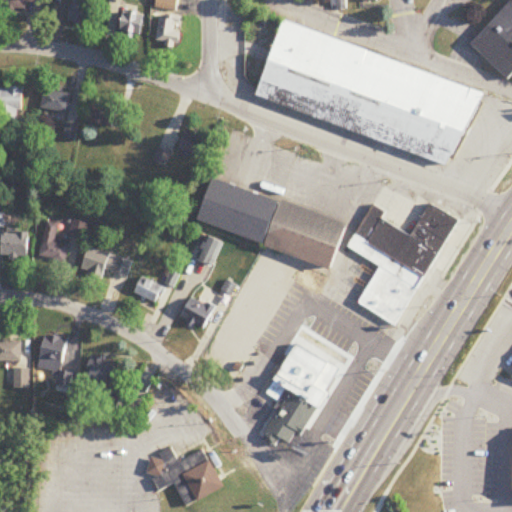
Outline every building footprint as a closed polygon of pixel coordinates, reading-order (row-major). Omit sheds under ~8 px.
[(0,0),(0,9),(30,10),(29,0),(0,0)] [(75,0),(69,24),(85,28),(92,1),(88,0),(75,0)] [(179,0),(157,0),(156,8),(177,12),(179,0)] [(335,0),(335,11),(346,11),(346,0),(335,0)] [(511,1),(471,45),(509,81),(511,77),(511,1)] [(123,33),(143,33),(143,14),(123,14),(123,33)] [(155,42),(177,50),(182,37),(172,33),(176,22),(164,18),(155,42)] [(255,93),(445,164),(483,91),(283,18),(255,93)] [(1,88),(0,123),(0,128),(22,129),(23,88),(1,88)] [(43,109),(69,112),(71,94),(45,91),(43,109)] [(112,127),(118,108),(94,101),(88,120),(112,127)] [(179,149),(203,161),(212,142),(189,130),(179,149)] [(215,176),(200,221),(334,266),(349,222),(215,176)] [(458,217),(430,202),(415,232),(370,209),(349,249),(380,265),(360,305),(402,327),(458,217)] [(70,237),(85,240),(88,224),(73,221),(70,237)] [(40,259),(67,264),(71,244),(56,241),(60,225),(48,222),(40,259)] [(3,258),(30,258),(30,234),(3,234),(3,258)] [(133,260),(89,248),(83,272),(103,278),(105,272),(128,278),(133,260)] [(158,303),(164,286),(142,278),(136,295),(158,303)] [(205,330),(215,309),(192,298),(182,319),(205,330)] [(39,370),(59,374),(57,386),(71,389),(74,375),(63,372),(69,341),(46,336),(39,370)] [(325,341),(309,365),(355,395),(371,370),(325,341)] [(0,362),(22,362),(22,342),(0,342),(0,362)] [(295,342),(279,367),(325,397),(341,372),(295,342)] [(86,376),(112,384),(118,364),(92,357),(86,376)] [(16,388),(30,388),(30,370),(16,370),(16,388)] [(289,388),(318,405),(299,436),(293,432),(288,441),(279,435),(274,444),(268,440),(269,438),(264,435),(265,434),(262,432),(289,388)] [(102,404),(117,410),(123,395),(108,389),(102,404)] [(224,489),(205,450),(179,462),(173,450),(146,463),(160,491),(175,484),(186,507),(224,489)]
